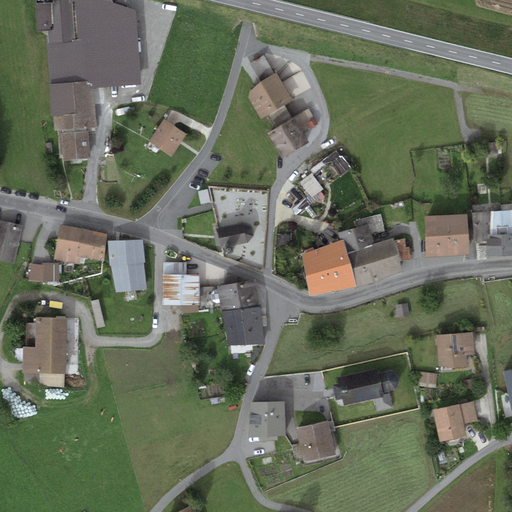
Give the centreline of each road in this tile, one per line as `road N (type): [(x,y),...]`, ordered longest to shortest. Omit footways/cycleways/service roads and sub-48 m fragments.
road 1 (unclassified): [(265,280),(277,190),(320,137),(325,112),(303,56),(247,42)]
road 2 (primary): [(511,65),(244,0)]
road 3 (residential): [(283,291),(323,305),(511,264)]
road 4 (unclassified): [(144,229),(204,157),(247,42)]
road 5 (track): [(303,56),(508,96)]
road 6 (unclassified): [(233,449),(283,291)]
road 7 (residential): [(0,199),(144,229)]
road 8 (residential): [(144,229),(265,280)]
road 9 (unclassified): [(416,511),(511,437)]
